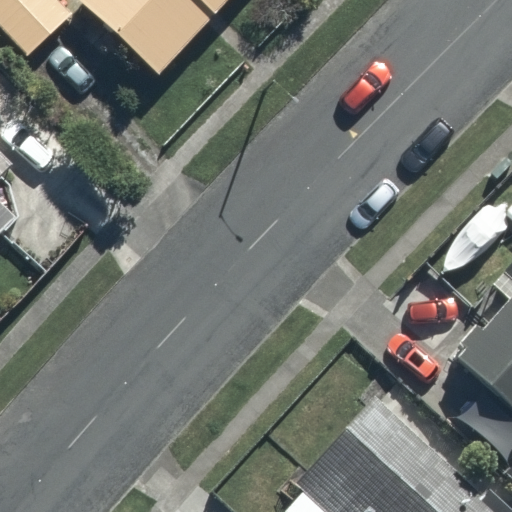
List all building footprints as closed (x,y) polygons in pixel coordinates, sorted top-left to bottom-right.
[(77,11),(66,0),(0,0),(43,43),(77,11)] [(220,8),(211,0),(93,0),(165,67),(220,8)] [(211,0),(220,8),(227,0),(211,0)] [(0,235),(26,206),(0,182),(0,160),(10,149),(0,140),(0,235)] [(511,258),(447,335),(511,390),(511,258)] [(511,511),(511,503),(384,388),(304,476),(310,481),(301,486),(298,488),(296,490),(293,493),(291,496),(290,499),(288,502),(287,505),(287,509),(286,511),(511,511)]
